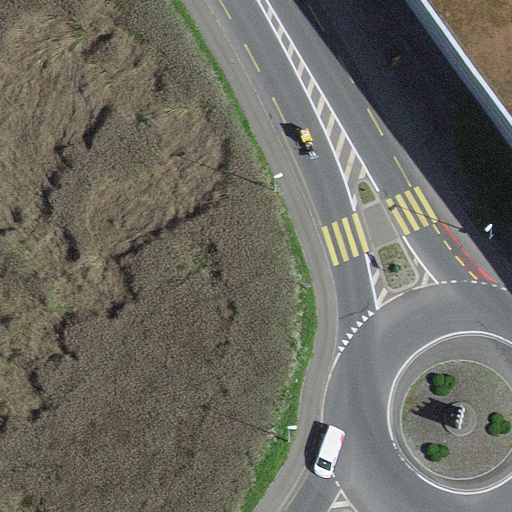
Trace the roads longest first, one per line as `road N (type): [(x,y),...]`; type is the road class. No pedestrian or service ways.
road 1 (primary): [(271,0),(325,96),(380,223),(409,323)]
road 2 (primary): [(409,323),(379,350),(361,385),(356,425),(367,463),(390,496)]
